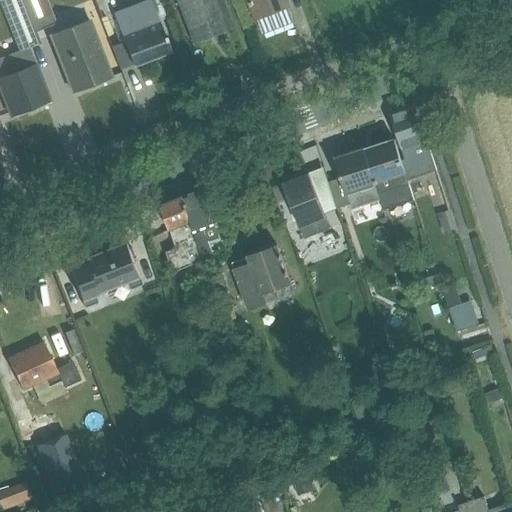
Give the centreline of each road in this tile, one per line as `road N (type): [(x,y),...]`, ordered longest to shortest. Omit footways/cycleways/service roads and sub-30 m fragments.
road 1 (tertiary): [(439,67),(0,232)]
road 2 (residential): [(439,67),(511,297)]
